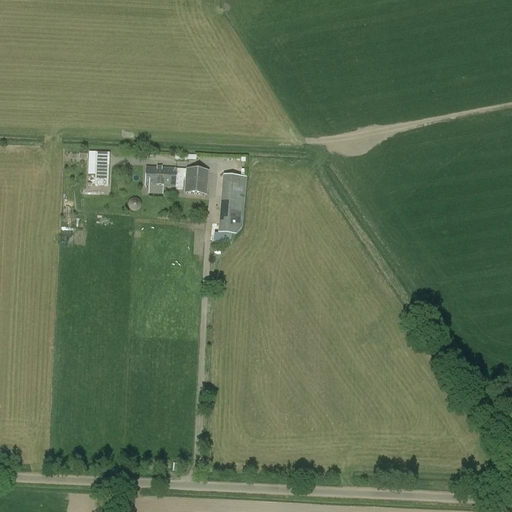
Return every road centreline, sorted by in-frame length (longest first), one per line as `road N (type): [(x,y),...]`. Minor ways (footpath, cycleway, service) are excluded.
road 1 (unclassified): [(511,492),(199,479)]
road 2 (unclassified): [(199,479),(211,199)]
road 3 (unclassified): [(199,479),(0,472)]
